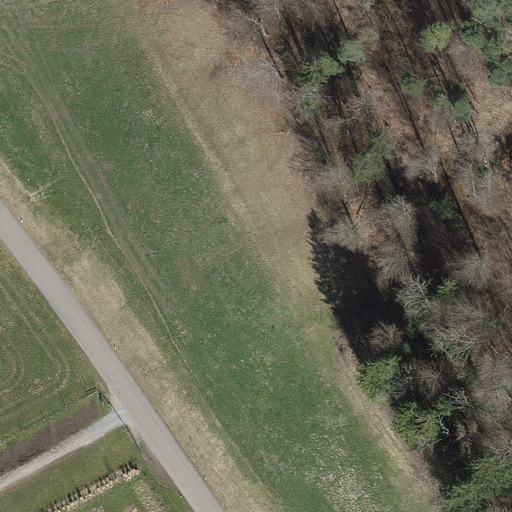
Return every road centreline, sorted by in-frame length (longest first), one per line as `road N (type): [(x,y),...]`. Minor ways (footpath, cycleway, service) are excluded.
road 1 (residential): [(0,226),(208,511)]
road 2 (track): [(136,407),(0,486)]
